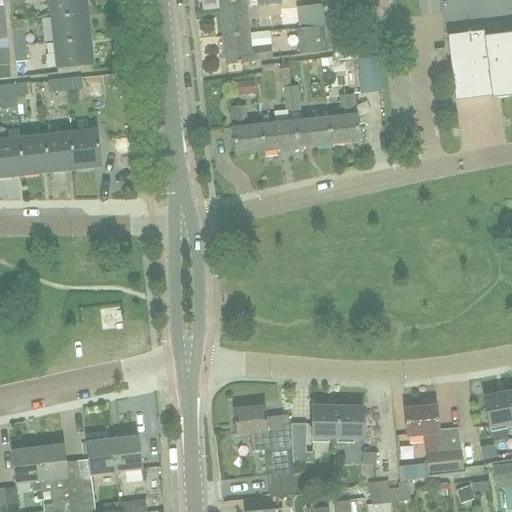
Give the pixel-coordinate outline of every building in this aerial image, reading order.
[(20,0),(8,0),(10,12),(22,11),(20,0)] [(86,0),(49,0),(51,19),(88,15),(86,0)] [(245,0),(238,0),(219,2),(222,33),(249,30),(245,0)] [(299,30),(325,27),(322,7),(322,5),(296,8),(299,30)] [(88,15),(51,19),(54,44),(91,40),(88,15)] [(14,49),(26,47),(23,21),(11,22),(14,49)] [(249,30),(222,33),(226,64),(252,61),(252,60),(272,57),(270,45),(250,47),(249,30)] [(454,101),(499,96),(509,95),(511,94),(511,34),(489,37),(484,38),(483,32),(446,36),(447,42),(453,94),(453,93),(454,101)] [(91,40),(54,44),(57,70),(94,66),(91,40)] [(337,44),(338,60),(355,59),(354,43),(337,44)] [(26,47),(14,49),(16,75),(28,74),(27,61),(26,47)] [(447,71),(444,47),(434,49),(437,73),(447,71)] [(0,48),(0,63),(9,63),(8,48),(0,48)] [(383,92),(379,58),(379,57),(357,59),(357,60),(361,94),(382,92),(383,92)] [(9,63),(0,63),(0,78),(11,78),(9,63)] [(83,99),(81,80),(81,78),(48,81),(49,93),(66,91),(67,101),(83,99)] [(0,98),(32,95),(30,83),(0,86),(0,98)] [(282,88),(284,99),(299,97),(298,86),(282,88)] [(328,144),(359,140),(356,115),(355,115),(352,94),(339,95),(341,116),(325,119),(328,144)] [(284,99),(285,111),(301,109),(299,97),(284,99)] [(266,152),(263,127),(246,129),(244,109),(230,110),(233,132),(232,132),(235,156),(266,152)] [(328,144),(325,119),(294,123),(297,148),(328,144)] [(297,148),(294,123),(263,127),(266,152),(297,148)] [(74,170),(100,167),(96,131),(70,133),(74,170)] [(74,170),(70,133),(44,136),(48,173),(74,170)] [(48,173),(44,136),(19,139),(23,176),(48,173)] [(0,178),(23,176),(19,139),(0,141),(0,178)] [(30,323),(12,271),(0,274),(0,314),(6,331),(30,323)] [(511,406),(509,393),(484,398),(490,427),(491,427),(492,432),(507,429),(507,430),(511,429),(511,406)] [(463,470),(463,468),(460,445),(460,444),(458,428),(451,429),(439,430),(437,406),(405,410),(408,436),(424,435),(428,469),(428,474),(463,470)] [(337,443),(338,408),(312,407),(311,436),(312,436),(312,443),(328,443),(328,438),(337,438),(336,443),(337,443)] [(295,491),(293,463),(289,424),(288,425),(286,413),(265,416),(264,408),(234,411),(235,423),(236,435),(251,434),(253,450),(264,448),(269,493),(295,491)] [(364,408),(338,408),(337,443),(353,443),(353,438),(363,439),(364,408)] [(289,424),(293,463),(311,463),(312,453),(306,452),(306,425),(289,424)] [(113,473),(140,470),(136,437),(110,440),(113,473)] [(85,443),(87,461),(88,476),(113,473),(110,440),(85,443)] [(79,511),(76,481),(65,482),(60,445),(35,448),(40,492),(40,493),(67,490),(69,511),(79,511)] [(482,460),(507,455),(505,445),(494,447),(494,445),(479,447),(482,460)] [(35,448),(25,450),(25,446),(10,447),(11,451),(9,451),(13,484),(31,482),(32,493),(40,492),(35,448)] [(376,465),(376,453),(362,453),(362,465),(365,465),(376,465)] [(496,490),(503,489),(505,511),(511,511),(511,464),(492,467),(496,490)] [(94,511),(91,480),(76,481),(79,511),(94,511)] [(473,494),(489,492),(488,481),(472,483),(473,494)] [(474,500),(469,486),(455,491),(460,505),(474,500)] [(390,503),(410,501),(408,487),(389,490),(390,503)] [(4,511),(16,511),(14,488),(2,490),(4,511)] [(390,503),(389,490),(369,492),(371,506),(390,503)] [(117,511),(143,511),(143,501),(117,504),(117,511)] [(334,511),(351,511),(350,501),(333,502),(334,511)]
